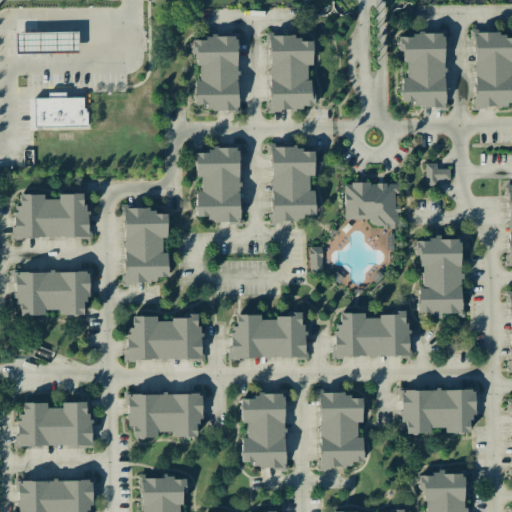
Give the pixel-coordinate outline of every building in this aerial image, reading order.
[(14,33),(15,54),(77,53),(77,32),(14,33)] [(473,32),(474,67),(470,70),(473,73),(474,107),(504,107),(508,103),(511,102),(511,76),(511,75),(510,62),(511,61),(511,37),(503,38),(498,32),(473,32)] [(444,34),(400,33),(399,62),(405,62),(405,77),(401,77),(400,106),(443,106),(444,34)] [(311,41),(295,41),(295,35),(268,35),(268,110),(313,109),(313,91),(310,91),(310,80),(306,80),(306,65),(311,65),(311,41)] [(236,109),(236,37),(191,37),(191,55),(197,55),(197,80),(193,80),(194,109),(236,109)] [(33,98),(33,127),(85,126),(84,97),(65,98),(65,92),(46,93),(46,98),(33,98)] [(312,151),(297,151),(297,146),(269,147),(270,221),(302,221),(302,215),(313,214),(313,190),(308,190),(307,175),(312,175),(312,151)] [(238,221),(237,148),(194,149),(194,177),(199,177),(200,192),(195,192),(195,221),(238,221)] [(448,168),(435,168),(435,163),(424,163),(424,185),(436,185),(436,179),(448,179),(448,168)] [(343,219),(369,219),(369,227),(396,227),(396,204),(393,204),(393,193),(398,193),(398,184),(344,183),(343,219)] [(14,239),(88,237),(87,205),(82,205),(81,194),(57,194),(58,199),(43,199),(43,194),(13,195),(14,239)] [(123,281),(166,281),(166,252),(160,252),(160,238),(166,238),(166,213),(150,213),(150,208),(123,208),(123,281)] [(417,313),(429,312),(429,317),(440,317),(440,315),(461,314),(459,239),(436,239),(414,240),(414,254),(420,254),(421,288),(417,288),(417,313)] [(320,271),(321,247),(309,247),(308,271),(320,271)] [(86,271),(15,272),(16,316),(44,315),(44,310),(57,310),(57,315),(86,315),(86,271)] [(409,356),(408,322),(403,322),(403,314),(363,314),(363,313),(334,313),(335,356),(409,356)] [(231,358),(303,357),(303,315),(259,316),(259,314),(230,315),(231,358)] [(200,359),(199,317),(156,318),(156,316),(126,316),(127,360),(200,359)] [(402,433),(429,433),(429,428),(444,427),(444,433),(472,433),(472,390),(401,390),(402,433)] [(319,466),(362,465),(361,436),(356,436),(355,422),(361,422),(361,398),(345,398),(345,392),(317,393),(319,466)] [(128,438),(155,437),(155,431),(170,431),(170,437),(198,437),(198,394),(128,394),(128,438)] [(240,466),(283,466),(283,395),(240,395),(240,423),(245,423),(245,438),(240,438),(240,466)] [(91,445),(90,413),(85,413),(84,402),(60,403),(60,408),(46,408),(45,402),(16,403),(17,447),(91,445)] [(464,511),(464,472),(440,473),(440,474),(422,474),(422,511),(464,511)] [(179,511),(179,493),(185,493),(185,477),(140,478),(140,511),(179,511)] [(89,511),(89,480),(18,481),(18,511),(89,511)]
